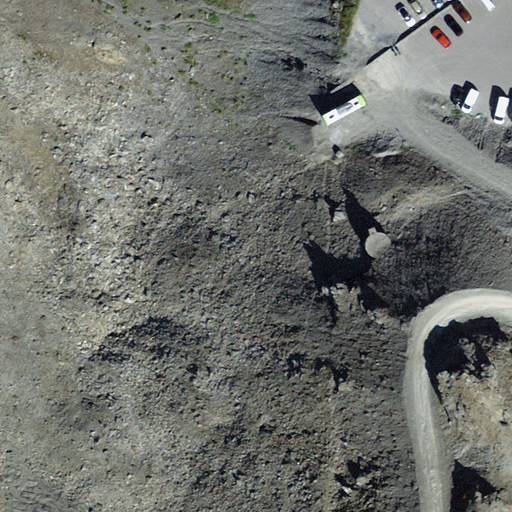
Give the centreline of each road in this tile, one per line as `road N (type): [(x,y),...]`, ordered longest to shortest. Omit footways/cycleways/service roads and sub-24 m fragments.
road 1 (track): [(439,511),(416,384),(418,345),(450,315),(502,307),(511,313)]
road 2 (track): [(511,171),(408,115),(409,87)]
